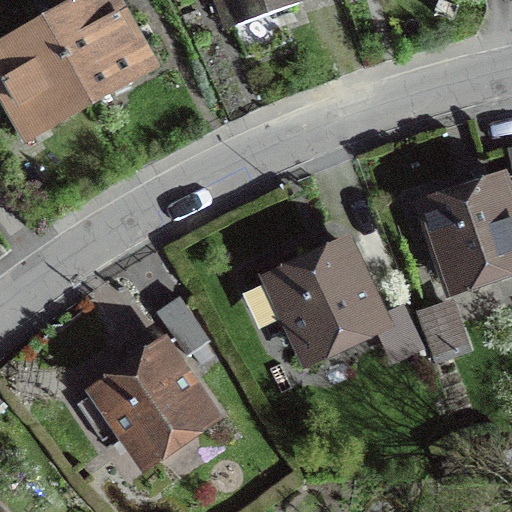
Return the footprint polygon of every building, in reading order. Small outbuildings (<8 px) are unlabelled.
[(77,0),(43,19),(90,101),(152,66),(114,0),(77,0)] [(222,0),(231,25),(299,2),(297,0),(222,0)] [(43,19),(0,43),(0,95),(24,138),(90,101),(43,19)] [(511,217),(500,180),(423,205),(449,282),(511,260),(511,217)] [(304,352),(377,319),(344,245),(270,279),(304,352)] [(206,341),(176,298),(148,317),(162,339),(178,360),(206,341)] [(459,345),(445,303),(420,312),(434,354),(459,345)] [(402,307),(377,319),(396,358),(421,346),(402,307)] [(162,339),(72,401),(104,448),(124,435),(143,462),(214,413),(178,360),(162,339)]
